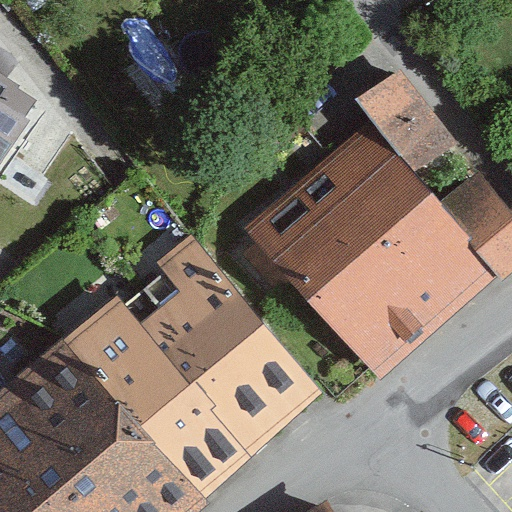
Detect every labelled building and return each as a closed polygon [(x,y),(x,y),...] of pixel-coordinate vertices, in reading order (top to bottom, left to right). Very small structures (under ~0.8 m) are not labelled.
[(355,99),(370,120),(243,230),(381,381),(497,276),(502,282),(511,273),(511,213),(478,173),(443,203),(415,172),(456,142),(400,69),(355,99)] [(0,164),(30,121),(25,117),(37,101),(18,89),(20,86),(0,72),(0,164)] [(116,297),(64,340),(202,496),(321,391),(190,235),(155,263),(178,291),(138,321),(116,297)] [(64,340),(0,393),(0,511),(196,511),(207,502),(202,496),(64,340)] [(334,511),(326,501),(308,511),(334,511)]
